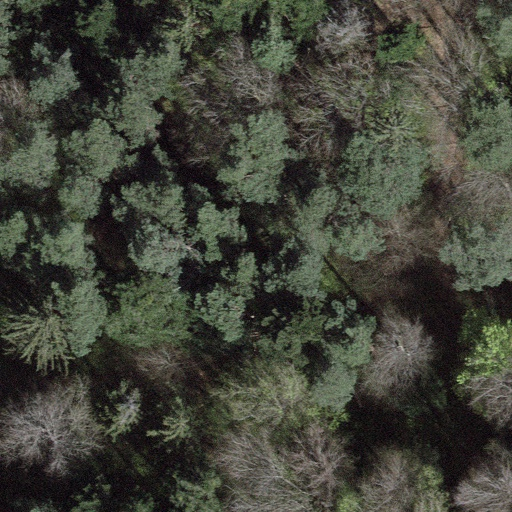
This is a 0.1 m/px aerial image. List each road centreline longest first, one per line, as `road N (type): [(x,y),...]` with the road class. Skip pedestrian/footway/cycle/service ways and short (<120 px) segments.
road 1 (track): [(0,41),(180,367),(210,511)]
road 2 (track): [(487,511),(444,116),(461,0)]
